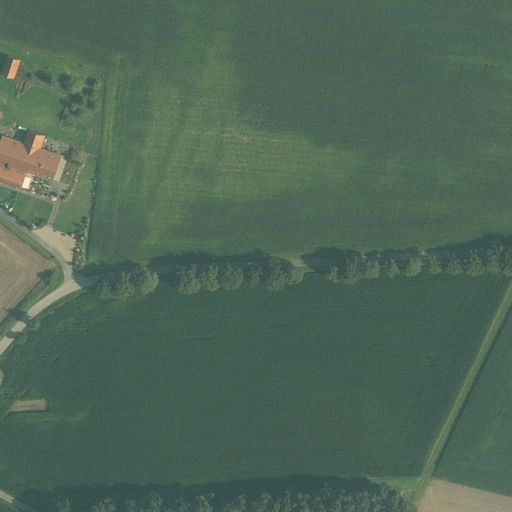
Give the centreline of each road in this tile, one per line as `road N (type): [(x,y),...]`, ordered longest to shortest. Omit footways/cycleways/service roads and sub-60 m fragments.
road 1 (unclassified): [(0,347),(45,301),(125,273),(511,252)]
road 2 (track): [(511,298),(411,511)]
